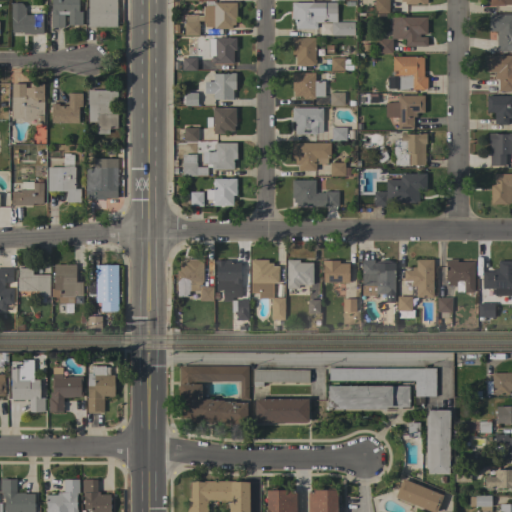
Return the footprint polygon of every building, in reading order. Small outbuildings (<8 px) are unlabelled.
[(82,25),(68,25),(68,16),(64,16),(64,28),(50,27),(50,0),(78,0),(78,11),(82,11),(82,25)] [(88,28),(87,0),(116,0),(117,27),(88,28)] [(388,0),(388,13),(374,13),(374,0),(388,0)] [(235,20),(234,25),(231,25),(231,28),(213,28),(213,27),(205,27),(205,23),(203,23),(203,21),(197,21),(197,22),(198,22),(198,35),(184,35),(184,22),(185,22),(185,14),(197,14),(197,15),(203,15),(203,6),(205,7),(205,5),(213,5),(213,2),(236,2),(235,20)] [(336,22),(353,22),(354,35),(331,35),(331,22),(325,22),(317,23),(317,29),(294,29),(294,19),(291,19),(291,2),(336,2),(336,22)] [(25,15),(33,15),(33,14),(42,14),(42,34),(23,34),(23,32),(11,32),(11,3),(21,3),(25,7),(25,15)] [(511,51),(499,51),(499,50),(496,50),(496,31),(489,31),(489,14),(511,14),(511,51)] [(426,34),(419,34),(419,37),(427,37),(427,46),(405,46),(405,39),(392,39),(392,53),(377,52),(377,38),(390,38),(391,17),(426,17),(426,34)] [(211,63),(211,56),(208,56),(208,39),(214,39),(214,37),(236,37),(236,50),(233,50),(233,63),(211,63)] [(315,65),(295,65),(295,55),(292,55),(292,38),(315,38),(315,65)] [(511,91),(498,91),(498,79),(494,79),(494,72),(487,72),(487,55),(511,55),(511,91)] [(420,56),(420,57),(423,57),(423,76),(424,76),(424,77),(426,77),(426,88),(424,88),(424,89),(398,89),(398,76),(392,76),(392,56),(420,56)] [(182,70),(182,57),(196,57),(196,70),(182,70)] [(330,70),(330,57),(344,58),(344,70),(330,70)] [(213,99),(213,97),(212,97),(212,93),(204,94),(204,81),(213,81),(213,74),(230,73),(235,73),(235,89),(232,89),(232,99),(213,99)] [(314,81),(324,81),(324,97),(314,97),(314,99),(302,99),(302,96),(293,96),(293,90),(292,90),(292,73),(314,73),(314,81)] [(11,83),(25,84),(25,88),(29,88),(29,83),(43,84),(43,123),(35,123),(35,119),(32,119),(32,121),(22,121),(22,119),(11,119),(11,83)] [(88,122),(88,90),(117,90),(117,102),(111,102),(111,113),(117,113),(117,128),(109,128),(109,134),(96,134),(96,122),(88,122)] [(184,105),(184,104),(181,104),(181,95),(184,95),(184,92),(197,92),(197,105),(184,105)] [(344,92),(344,105),(329,105),(329,92),(344,92)] [(51,123),(51,103),(58,103),(58,106),(68,106),(68,93),(82,93),(81,107),(78,107),(78,123),(51,123)] [(486,113),(486,95),(511,95),(511,117),(508,117),(508,125),(497,125),(497,124),(494,124),(494,113),(486,113)] [(424,112),(416,112),(416,117),(413,117),(413,128),(397,128),(397,117),(385,117),(385,102),(397,102),(397,96),(424,96),(424,112)] [(235,108),(235,116),(237,118),(237,123),(235,124),(235,125),(233,125),(233,131),(224,131),(224,134),(212,134),(212,127),(206,127),(206,117),(212,117),(212,108),(235,108)] [(322,121),(322,132),(317,133),(317,134),(295,134),(294,121),(292,121),(291,108),(322,108),(322,121)] [(331,127),(346,127),(346,141),(331,141),(331,127)] [(183,141),(183,128),(198,128),(198,141),(183,141)] [(424,165),(409,165),(409,154),(408,154),(408,166),(394,166),(395,156),(393,156),(393,140),(401,140),(401,133),(406,133),(406,134),(418,134),(418,133),(426,133),(426,144),(424,144),(424,165)] [(488,144),(488,133),(511,133),(511,154),(505,154),(505,165),(489,165),(489,144),(488,144)] [(236,160),(233,160),(233,169),(211,169),(211,163),(202,163),(202,152),(215,152),(214,143),(236,143),(236,160)] [(330,158),(315,158),(315,171),(298,171),(298,165),(295,165),(295,160),(291,160),(291,143),(330,143),(330,158)] [(373,150),(382,145),(389,158),(379,163),(373,150)] [(196,154),(196,163),(196,167),(207,167),(207,176),(182,176),(182,154),(196,154)] [(93,168),(93,158),(117,158),(116,198),(105,197),(105,200),(85,200),(85,168),(93,168)] [(344,167),(349,167),(349,176),(330,176),(330,162),(344,162),(344,167)] [(54,191),(47,191),(47,167),(74,167),(74,189),(80,189),(80,202),(66,202),(66,191),(60,191),(54,191)] [(387,203),(387,205),(372,206),(372,191),(385,191),(385,180),(400,180),(400,173),(426,173),(426,191),(418,191),(418,195),(415,195),(415,203),(395,203),(387,203)] [(511,174),(511,186),(511,203),(506,204),(490,205),(490,185),(494,185),(494,174),(511,174)] [(213,206),(213,199),(205,199),(205,189),(213,189),(213,179),(235,179),(236,195),(232,195),(232,205),(213,206)] [(315,193),(316,193),(316,192),(324,192),(324,191),(338,191),(338,206),(296,206),(296,202),(293,202),(293,198),(292,198),(292,180),(315,180),(315,193)] [(11,192),(20,192),(20,189),(21,189),(21,182),(33,182),(33,183),(43,183),(43,203),(32,203),(32,205),(11,205),(11,192)] [(189,206),(189,192),(202,192),(202,206),(189,206)] [(203,282),(201,282),(201,286),(212,286),(212,301),(199,301),(199,291),(188,291),(188,297),(177,297),(177,259),(203,259),(203,282)] [(240,279),(241,279),(241,289),(235,289),(235,297),(232,297),(232,299),(222,299),(222,289),(216,291),(216,264),(215,264),(215,260),(223,260),(223,259),(230,259),(230,263),(240,263),(240,279)] [(278,283),(272,283),(272,297),(284,298),(284,320),(270,320),(270,299),(257,298),(257,293),(250,293),(251,259),(267,259),(267,263),(272,263),(272,266),(278,266),(278,283)] [(375,293),(375,296),(362,296),(362,287),(361,287),(361,262),(362,262),(362,259),(374,259),(374,261),(375,261),(375,263),(393,263),(393,265),(394,265),(394,303),(384,303),(384,294),(375,293)] [(432,297),(415,297),(415,296),(410,296),(410,286),(403,286),(403,270),(411,270),(411,267),(415,267),(415,259),(432,259),(432,297)] [(473,292),(456,292),(456,286),(447,286),(447,281),(445,281),(445,262),(446,262),(446,259),(457,259),(457,262),(473,262),(473,292)] [(312,284),(298,284),(298,288),(286,288),(286,260),(299,260),(299,262),(312,262),(312,284)] [(323,282),(323,264),(322,264),(322,260),(338,260),(338,263),(348,263),(348,283),(323,282)] [(511,295),(493,295),(493,288),(481,288),(481,271),(493,271),(493,268),(498,268),(498,260),(511,260),(511,295)] [(73,302),(58,302),(58,297),(50,297),(51,288),(53,288),(53,264),(75,264),(75,272),(76,272),(76,279),(75,279),(75,282),(82,282),(82,295),(74,295),(74,297),(73,297),(73,302)] [(94,265),(116,265),(116,276),(111,276),(111,288),(117,288),(117,298),(96,298),(96,296),(88,296),(88,282),(94,282),(94,265)] [(0,268),(12,268),(12,282),(4,282),(4,288),(13,288),(13,304),(6,304),(5,311),(0,311),(0,268)] [(49,275),(49,297),(45,297),(45,302),(39,302),(40,296),(38,296),(38,291),(17,291),(17,277),(18,277),(18,268),(32,268),(32,275),(49,275)] [(411,296),(411,310),(413,310),(413,318),(397,318),(397,310),(396,310),(396,296),(411,296)] [(436,312),(436,297),(451,297),(451,312),(436,312)] [(355,312),(342,311),(342,298),(355,298),(355,312)] [(247,300),(247,320),(235,319),(235,314),(233,314),(233,312),(231,312),(231,299),(236,299),(247,300)] [(306,314),(306,299),(319,299),(320,314),(306,314)] [(477,317),(477,303),(493,303),(493,317),(477,317)] [(85,329),(98,329),(99,316),(86,316),(85,329)] [(21,360),(32,360),(33,379),(39,379),(39,397),(44,397),(44,411),(29,412),(28,399),(10,400),(10,365),(21,365),(21,360)] [(91,373),(91,366),(103,366),(103,375),(113,375),(114,396),(103,396),(103,412),(86,412),(86,398),(87,398),(87,373),(91,373)] [(246,424),(231,424),(231,423),(219,423),(219,422),(207,422),(207,420),(189,420),(189,418),(179,418),(178,366),(247,366),(247,399),(239,399),(239,381),(194,381),(194,384),(201,384),(201,399),(211,398),(211,400),(223,400),(223,401),(235,401),(235,402),(246,402),(246,424)] [(62,367),(62,377),(82,376),(82,397),(62,397),(62,412),(48,412),(48,397),(49,397),(49,392),(51,392),(51,378),(52,378),(52,367),(62,367)] [(414,396),(414,380),(328,381),(328,368),(435,368),(435,396),(414,396)] [(309,382),(262,382),(262,386),(253,386),(253,369),(309,369),(309,382)] [(511,391),(509,391),(509,392),(508,392),(508,394),(492,395),(492,394),(485,394),(485,381),(491,381),(491,373),(511,372),(511,391)] [(408,407),(400,407),(400,408),(397,408),(397,407),(386,407),(386,409),(328,409),(328,385),(408,385),(408,407)] [(308,421),(306,421),(306,423),(254,423),(254,399),(308,399),(308,421)] [(511,423),(496,423),(496,406),(511,406),(511,423)] [(448,474),(427,474),(427,469),(425,469),(426,415),(428,415),(428,410),(449,410),(448,474)] [(490,433),(478,433),(478,421),(490,421),(490,433)] [(418,437),(407,437),(407,422),(419,422),(418,437)] [(511,458),(503,458),(503,445),(494,445),(494,434),(507,434),(507,437),(511,437),(511,458)] [(454,481),(454,467),(470,467),(470,481),(454,481)] [(511,488),(485,488),(485,485),(483,485),(483,479),(485,479),(485,476),(494,476),(494,470),(511,470),(511,488)] [(34,511),(4,511),(4,498),(1,498),(1,493),(0,493),(0,479),(1,479),(1,478),(6,478),(6,479),(16,479),(16,493),(24,493),(24,494),(34,493),(34,511)] [(435,511),(432,511),(394,497),(402,478),(443,495),(435,511)] [(57,493),(63,492),(63,479),(78,479),(78,493),(76,493),(76,511),(46,511),(46,509),(46,495),(57,495),(57,493)] [(97,480),(97,492),(99,491),(99,494),(110,494),(110,511),(90,511),(90,509),(84,509),(83,493),(81,493),(81,480),(97,480)] [(248,511),(228,511),(228,501),(207,501),(207,511),(186,511),(186,509),(187,509),(187,498),(190,498),(190,482),(203,482),(203,481),(245,481),(245,482),(248,482),(248,511)] [(268,490),(268,488),(276,488),(276,490),(285,490),(285,488),(291,488),(291,490),(294,490),(294,492),(296,492),(296,511),(266,511),(266,490),(268,490)] [(337,511),(307,511),(307,492),(310,492),(310,490),(327,490),(327,488),(334,488),(334,490),(337,489),(337,511)] [(490,511),(479,511),(479,506),(469,506),(469,496),(474,496),(474,495),(490,495),(490,511)] [(511,511),(511,503),(498,504),(498,511),(511,511)]
